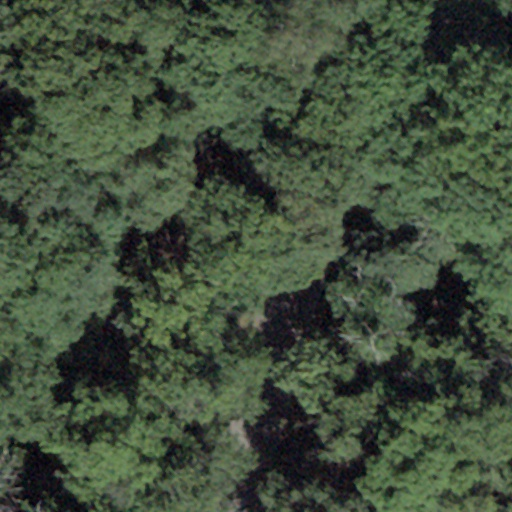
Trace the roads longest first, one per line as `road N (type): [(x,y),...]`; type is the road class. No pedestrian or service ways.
road 1 (unclassified): [(310,0),(123,250),(0,497)]
road 2 (tertiary): [(231,511),(299,258),(418,0)]
